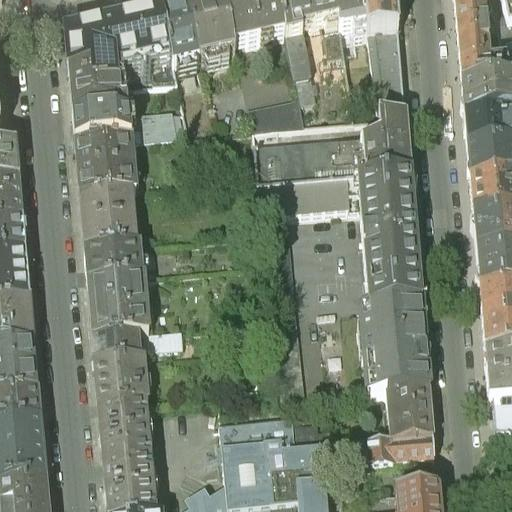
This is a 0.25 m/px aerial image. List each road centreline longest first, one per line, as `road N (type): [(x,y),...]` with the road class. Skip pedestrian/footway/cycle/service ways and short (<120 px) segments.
road 1 (residential): [(469,511),(426,0)]
road 2 (residential): [(34,27),(77,511)]
